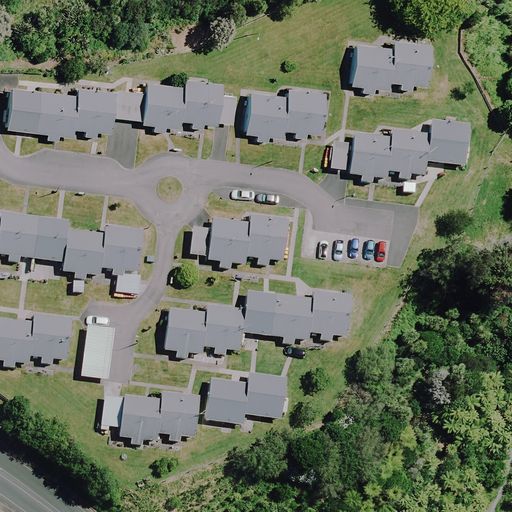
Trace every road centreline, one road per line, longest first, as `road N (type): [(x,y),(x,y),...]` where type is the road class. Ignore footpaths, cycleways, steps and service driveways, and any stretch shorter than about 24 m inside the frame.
road 1 (residential): [(354,239),(294,187),(194,178)]
road 2 (residential): [(145,183),(22,168),(0,156)]
road 3 (residential): [(120,335),(161,281),(167,216)]
